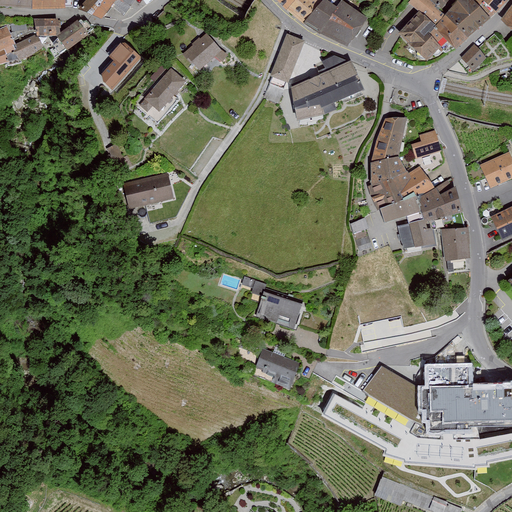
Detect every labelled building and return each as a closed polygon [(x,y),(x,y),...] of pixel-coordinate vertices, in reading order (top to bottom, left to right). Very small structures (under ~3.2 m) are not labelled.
[(87,0),(81,8),(101,19),(117,0),(87,0)] [(281,0),(305,22),(319,0),(281,0)] [(348,44),(365,19),(340,3),(335,9),(320,0),(319,0),(305,22),(348,44)] [(426,0),(410,0),(408,3),(416,12),(432,27),(434,24),(443,16),(426,0)] [(456,0),(430,0),(445,13),(456,0)] [(456,0),(445,13),(444,15),(465,34),(486,14),(470,0),(456,0)] [(470,0),(486,14),(498,0),(470,0)] [(511,6),(501,20),(511,31),(511,6)] [(432,27),(416,12),(398,35),(424,62),(438,47),(445,52),(452,46),(434,24),(432,27)] [(434,24),(452,46),(461,38),(444,15),(443,16),(434,24)] [(0,66),(8,63),(11,69),(23,64),(21,60),(43,50),(38,38),(56,38),(56,21),(33,21),(33,37),(16,44),(7,25),(0,28),(0,66)] [(80,21),(50,42),(58,53),(88,33),(80,21)] [(226,55),(219,51),(220,50),(205,33),(183,53),(199,69),(209,60),(214,56),(222,61),(226,55)] [(269,74),(285,81),(302,40),(285,33),(269,74)] [(112,88),(139,58),(124,44),(111,57),(116,62),(101,78),(112,88)] [(460,59),(472,69),(483,57),(472,47),(460,59)] [(323,71),(289,87),(293,123),(321,116),(334,110),(331,104),(361,91),(345,56),(319,63),(323,71)] [(172,71),(140,105),(148,113),(153,109),(160,116),(188,86),(172,71)] [(405,119),(385,119),(371,163),(368,187),(377,208),(383,223),(404,215),(407,224),(398,226),(402,248),(434,246),(431,221),(460,209),(449,178),(433,188),(419,166),(406,172),(397,156),(405,119)] [(419,142),(410,144),(415,159),(439,151),(434,130),(419,134),(419,142)] [(511,164),(508,154),(479,165),(487,187),(511,177),(511,164)] [(167,173),(127,182),(133,207),(173,198),(167,173)] [(511,234),(511,208),(493,218),(503,238),(511,234)] [(363,219),(350,223),(351,232),(365,228),(363,219)] [(440,228),(443,260),(468,258),(465,226),(440,228)] [(356,233),(360,251),(373,248),(369,231),(356,233)] [(264,283),(241,276),(238,284),(249,288),(247,292),(258,296),(251,317),(292,331),(301,304),(262,291),(264,283)] [(365,324),(370,349),(390,345),(387,328),(396,327),(398,333),(404,332),(402,318),(365,324)] [(250,367),(270,375),(267,383),(286,390),(289,382),(296,364),(257,349),(250,367)] [(467,358),(453,358),(453,367),(425,368),(425,389),(416,389),(416,410),(421,410),(421,420),(425,420),(425,429),(511,427),(511,388),(468,388),(467,358)] [(350,418),(349,418),(353,400),(333,396),(328,419),(349,423),(350,418)] [(434,498),(435,496),(384,478),(378,497),(405,506),(406,502),(435,511),(462,511),(464,509),(434,498)]
